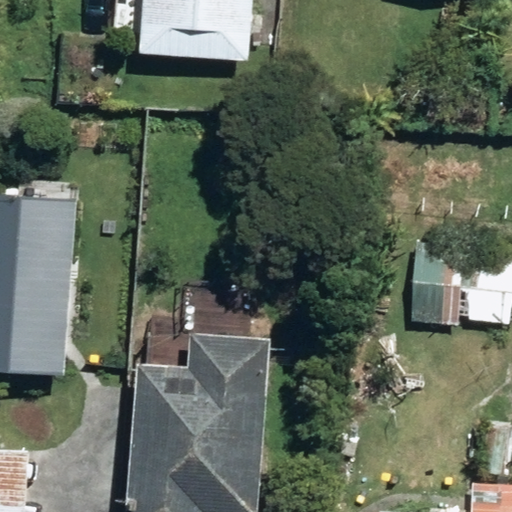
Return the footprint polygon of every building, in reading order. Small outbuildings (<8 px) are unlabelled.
[(149,0),(147,47),(254,53),(257,0),(149,0)] [(0,369),(64,374),(77,202),(0,196),(0,369)] [(415,307),(511,317),(511,257),(421,248),(415,307)] [(134,511),(231,511),(231,510),(262,510),(272,333),(198,329),(196,361),(144,357),(134,511)] [(488,467),(510,467),(511,447),(511,419),(491,418),(488,467)] [(0,511),(23,511),(26,466),(27,452),(0,450),(0,511)] [(385,511),(511,511),(386,502),(385,511)]
